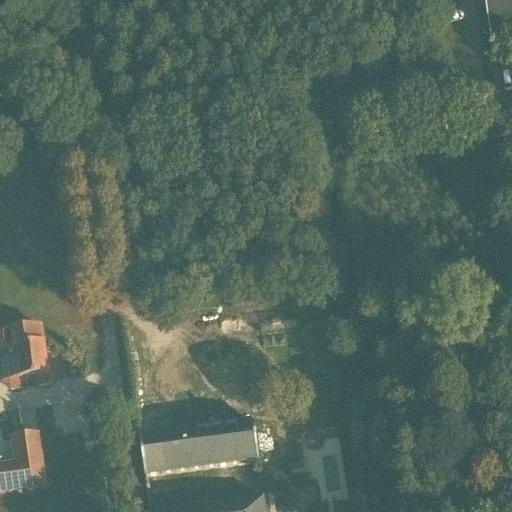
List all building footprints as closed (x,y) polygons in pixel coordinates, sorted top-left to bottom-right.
[(511,42),(511,0),(485,0),(491,45),(511,42)] [(39,388),(50,387),(57,378),(56,367),(46,360),(45,346),(43,346),(41,329),(29,330),(24,326),(17,327),(12,333),(0,334),(0,350),(2,368),(18,366),(21,382),(29,381),(39,388)] [(145,479),(148,479),(260,463),(255,425),(140,440),(145,479)] [(20,439),(25,471),(0,474),(0,494),(46,488),(39,437),(20,439)] [(266,511),(265,501),(184,511),(266,511)]
